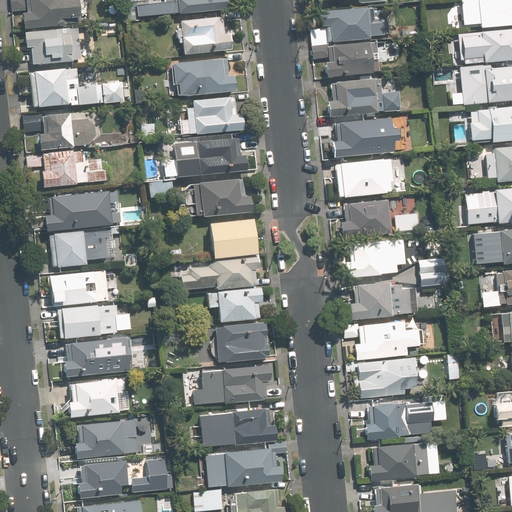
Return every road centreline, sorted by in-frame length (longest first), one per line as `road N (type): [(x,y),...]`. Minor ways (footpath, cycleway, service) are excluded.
road 1 (residential): [(272,0),(290,228),(305,259),(301,284),(326,511)]
road 2 (residential): [(0,207),(31,511)]
